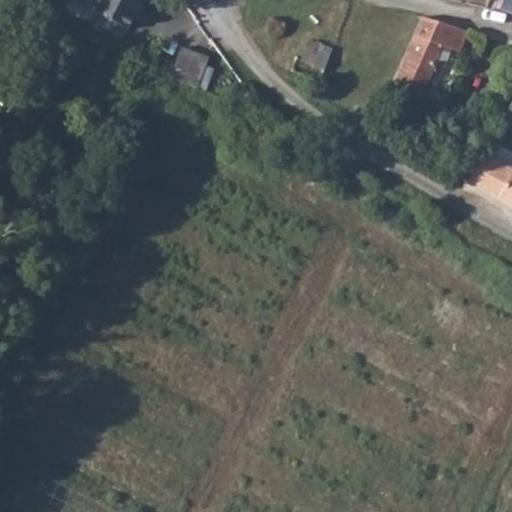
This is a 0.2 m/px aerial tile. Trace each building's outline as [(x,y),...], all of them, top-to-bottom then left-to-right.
[(96,0),(90,12),(123,30),(136,8),(139,10),(144,0),(96,0)] [(511,13),(511,0),(495,0),(495,2),(503,6),(502,10),(511,13)] [(450,40),(456,29),(419,14),(392,88),(422,100),(441,47),(438,38),(450,40)] [(265,35),(278,39),(283,23),(271,19),(265,35)] [(323,68),(329,50),(305,42),(300,58),(323,68)] [(185,77),(217,89),(224,67),(192,56),(185,77)] [(290,71),(319,83),(323,68),(300,58),(294,57),(290,71)] [(183,85),(214,96),(217,89),(185,77),(183,85)] [(511,206),(511,165),(483,150),(466,180),(511,206)] [(121,360),(140,322),(74,289),(55,327),(121,360)] [(331,300),(314,336),(425,388),(442,352),(331,300)] [(48,340),(29,380),(67,398),(86,358),(48,340)] [(458,404),(477,412),(482,402),(495,407),(505,385),(463,366),(457,378),(468,383),(458,404)] [(20,396),(4,430),(179,508),(195,474),(20,396)]
